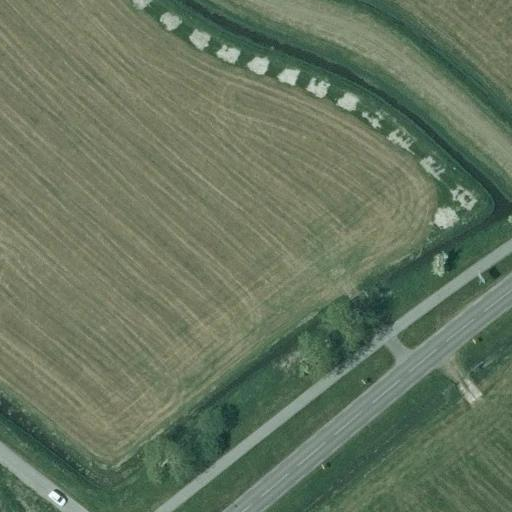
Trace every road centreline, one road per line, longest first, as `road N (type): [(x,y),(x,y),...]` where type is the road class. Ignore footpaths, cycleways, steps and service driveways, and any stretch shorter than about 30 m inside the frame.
road 1 (secondary): [(243,511),(511,290)]
road 2 (track): [(268,0),(411,69),(511,156)]
